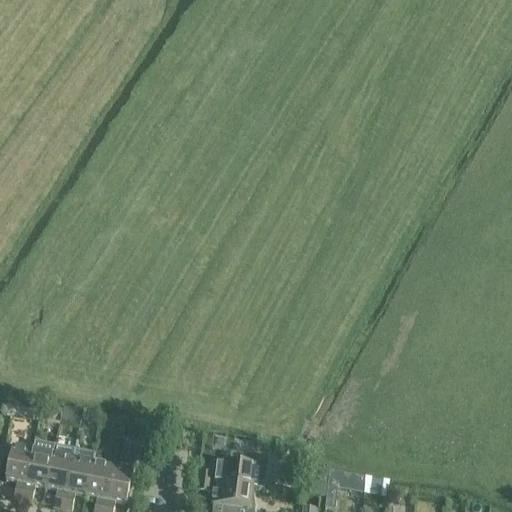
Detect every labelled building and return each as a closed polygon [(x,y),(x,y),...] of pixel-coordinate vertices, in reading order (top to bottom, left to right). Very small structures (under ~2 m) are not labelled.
[(23,504),(33,452),(13,448),(6,482),(17,485),(13,502),(23,504)] [(46,490),(53,456),(33,452),(23,504),(32,506),(35,488),(46,490)] [(62,511),(73,460),(53,456),(46,490),(57,493),(53,510),(62,511)] [(260,471),(262,459),(237,456),(236,468),(218,465),(217,476),(199,474),(198,484),(254,491),(256,471),(260,471)] [(86,498),(93,464),(73,460),(62,511),(72,511),(76,496),(86,498)] [(104,511),(113,468),(93,464),(86,498),(97,500),(94,511),(104,511)] [(113,468),(104,511),(114,511),(116,504),(127,506),(135,465),(131,464),(129,471),(113,468)] [(252,510),(254,491),(198,484),(197,494),(214,496),(212,511),(255,511),(252,510)] [(312,484),(311,495),(325,496),(326,486),(312,484)]
